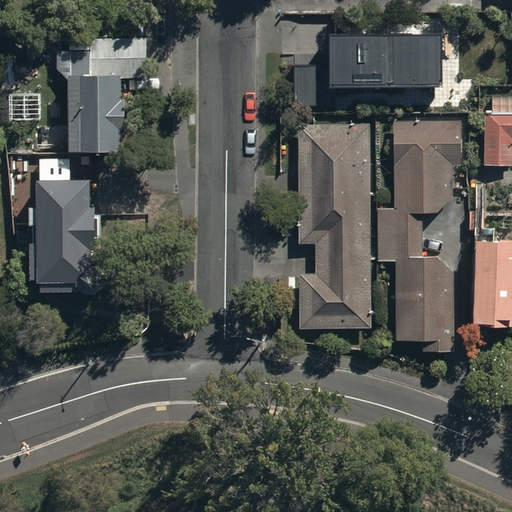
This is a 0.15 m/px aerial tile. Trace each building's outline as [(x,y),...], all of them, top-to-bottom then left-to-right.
[(90,39),(143,37),(142,13),(89,14),(90,39)] [(441,89),(440,37),(329,39),(330,65),(295,65),(296,110),(335,109),(334,91),(441,89)] [(145,78),(144,43),(63,44),(63,80),(145,78)] [(68,85),(69,162),(123,162),(122,85),(68,85)] [(511,116),(484,116),(484,171),(511,171),(511,145),(511,144),(511,116)] [(395,265),(397,346),(426,345),(426,356),(456,356),(454,277),(439,263),(423,263),(423,220),(438,220),(451,202),(451,170),(463,170),(462,125),(392,126),(394,210),(378,210),(379,265),(395,265)] [(373,333),(371,131),(301,131),(302,250),(319,250),(319,279),(302,279),(302,334),(373,333)] [(92,189),(38,188),(38,295),(92,295),(92,189)] [(511,246),(477,246),(475,333),(511,334),(511,246)]
